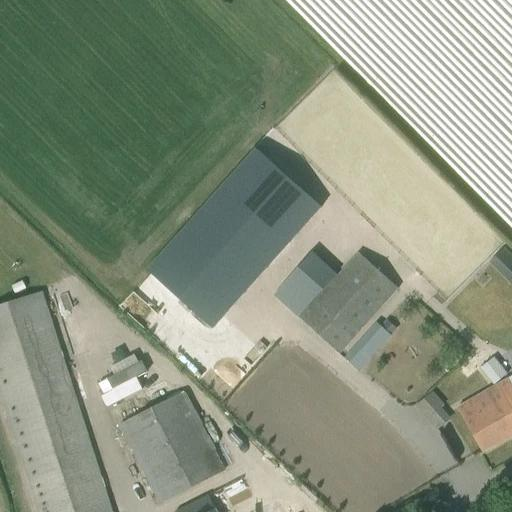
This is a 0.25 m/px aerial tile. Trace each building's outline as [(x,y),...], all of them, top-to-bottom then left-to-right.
[(256,148),(146,270),(171,293),(212,329),(241,297),(321,207),(276,167),(256,148)] [(322,264),(285,305),(340,355),(398,291),(357,255),(337,277),(322,264)] [(511,261),(501,273),(511,283),(511,281),(511,261)] [(0,392),(37,511),(112,511),(43,292),(0,305),(0,392)] [(376,323),(344,358),(358,370),(390,335),(376,323)] [(493,358),(480,368),(493,385),(506,374),(493,358)] [(511,377),(458,408),(482,452),(511,434),(511,377)] [(130,420),(119,425),(159,503),(225,471),(186,392),(176,397),(130,420)] [(434,393),(417,407),(428,418),(444,404),(434,393)] [(216,511),(215,509),(214,509),(207,494),(174,511),(216,511)]
